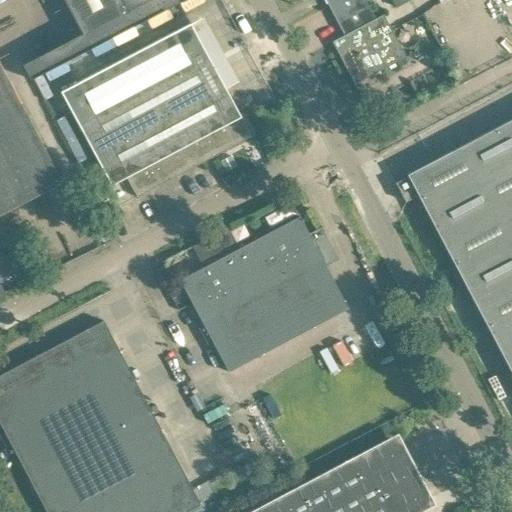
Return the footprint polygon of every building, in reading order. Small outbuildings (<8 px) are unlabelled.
[(64,0),(82,34),(104,23),(134,8),(149,0),(64,0)] [(336,0),(328,5),(344,35),(332,42),(354,84),(405,57),(383,15),(375,19),(364,0),(336,0)] [(408,2),(407,0),(390,0),(395,9),(408,2)] [(255,134),(245,116),(244,114),(239,115),(190,24),(61,92),(102,167),(111,185),(126,177),(137,197),(255,134)] [(0,214),(62,182),(0,65),(0,214)] [(511,118),(406,174),(407,177),(395,183),(405,202),(417,195),(511,374),(511,118)] [(231,155),(221,161),(227,171),(236,166),(231,155)] [(348,309),(325,265),(315,247),(328,241),(321,227),(308,234),(299,216),(179,280),(228,372),(348,309)] [(18,236),(5,243),(12,255),(25,248),(18,236)] [(103,320),(0,374),(0,424),(4,432),(0,433),(0,436),(7,450),(12,447),(28,477),(151,412),(103,320)] [(271,395),(263,399),(274,419),(281,415),(271,395)] [(151,412),(28,477),(46,511),(54,511),(66,506),(68,511),(73,511),(74,511),(73,511),(91,511),(118,498),(125,511),(186,511),(200,505),(151,412)] [(394,440),(257,511),(411,511),(427,504),(394,440)] [(125,511),(118,498),(91,511),(73,511),(74,511),(73,511),(68,511),(66,506),(54,511),(125,511)]
